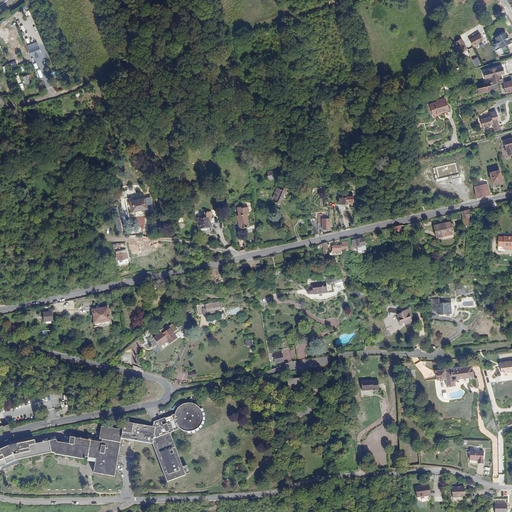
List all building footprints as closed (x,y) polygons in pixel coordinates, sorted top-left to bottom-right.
[(499,42),(493,45),(492,46),(495,51),(497,51),(499,55),(503,53),(501,48),(502,49),(511,43),(511,42),(507,33),(497,39),(499,42)] [(480,34),(471,38),(475,44),(475,46),(484,41),(480,34)] [(461,38),(454,42),(460,53),(467,49),(461,38)] [(31,56),(41,52),(39,46),(29,50),(31,56)] [(473,59),(475,66),(481,64),(478,57),(473,59)] [(490,78),(492,86),(504,83),(503,76),(507,75),(505,67),(501,68),(488,70),(489,71),(485,72),(487,79),(490,78)] [(26,85),(31,84),(27,75),(22,77),(26,85)] [(442,114),(443,115),(451,113),(448,101),(440,103),(440,104),(437,105),(439,114),(442,114)] [(498,120),(498,117),(497,112),(490,114),(491,119),(482,121),(484,129),(493,127),(494,132),(499,131),(496,120),(498,120)] [(437,181),(459,178),(457,163),(434,166),(437,181)] [(274,181),(277,180),(277,177),(276,172),(267,173),(268,181),(274,181)] [(501,172),(490,174),(492,186),(503,183),(501,172)] [(280,199),(285,201),(291,187),(285,185),(284,189),(282,188),(279,195),(281,196),(280,199)] [(488,187),(476,189),(478,200),(487,198),(487,196),(490,196),(488,187)] [(348,194),(344,194),(344,197),(340,197),(341,204),(352,203),(352,202),(355,201),(354,196),(348,196),(348,194)] [(147,201),(132,203),(133,214),(149,212),(147,201)] [(252,228),(251,226),(251,221),(249,221),(248,215),(250,214),(250,213),(253,213),(252,207),(243,208),(243,207),(239,207),(240,216),(238,216),(239,221),(241,222),(241,226),(240,227),(242,228),(242,230),(249,229),(252,228)] [(473,210),(464,213),(464,219),(468,218),(468,221),(463,223),(464,229),(472,227),(473,210)] [(328,224),(328,231),(335,230),(335,221),(328,221),(328,216),(323,216),(324,224),(328,224)] [(213,219),(202,220),(203,229),(213,228),(213,227),(214,227),(214,224),(213,224),(213,219)] [(454,223),(435,227),(438,239),(456,235),(454,223)] [(407,226),(397,228),(396,237),(407,234),(407,226)] [(504,237),(500,237),(499,246),(504,246),(504,249),(511,248),(511,236),(505,236),(504,237)] [(342,252),(342,246),(333,247),(333,254),(337,254),(337,252),(342,252)] [(128,254),(118,256),(120,263),(129,261),(128,254)] [(333,279),(311,282),(312,288),(316,288),(316,291),(312,291),(311,293),(311,294),(312,296),(313,297),(317,296),(317,297),(337,294),(336,287),(334,286),(333,279)] [(218,304),(200,307),(202,315),(206,314),(207,316),(209,316),(209,319),(216,318),(215,312),(219,312),(218,309),(219,309),(218,304)] [(440,320),(441,320),(442,310),(453,310),(453,306),(439,306),(438,307),(434,307),(434,315),(438,316),(438,318),(440,320)] [(110,308),(99,310),(101,326),(112,324),(110,308)] [(442,310),(441,320),(454,320),(453,310),(442,310)] [(54,312),(46,312),(46,321),(54,321),(54,312)] [(409,321),(411,320),(408,314),(402,317),(400,319),(397,320),(395,316),(389,316),(388,322),(395,323),(397,328),(399,328),(401,331),(406,329),(407,332),(412,329),(410,325),(409,321)] [(161,332),(153,337),(159,346),(167,340),(170,343),(177,338),(172,331),(178,328),(174,323),(165,330),(164,328),(161,330),(161,332)] [(288,340),(279,341),(281,352),(290,350),(288,340)] [(271,355),(272,362),(277,362),(277,365),(286,364),(284,355),(283,355),(282,353),(271,355)] [(511,363),(504,364),(505,367),(502,368),(503,374),(508,374),(508,375),(511,374),(511,363)] [(470,367),(472,375),(459,378),(459,381),(476,377),(474,366),(470,367)] [(470,367),(439,372),(440,381),(450,380),(451,387),(458,386),(457,383),(459,383),(459,381),(459,378),(472,375),(470,367)] [(331,389),(339,389),(338,376),(330,376),(331,389)] [(375,381),(363,382),(364,391),(375,390),(375,391),(382,390),(381,381),(375,381)] [(289,386),(290,392),(305,391),(304,382),(289,383),(289,386)] [(125,431),(122,431),(103,427),(101,440),(103,441),(103,443),(71,438),(69,445),(56,442),(56,440),(36,443),(35,440),(24,443),(10,447),(0,451),(0,473),(6,471),(4,468),(18,462),(51,453),(55,453),(54,455),(85,460),(85,459),(97,461),(95,474),(115,478),(116,478),(120,457),(136,459),(137,452),(136,451),(137,443),(144,444),(155,446),(170,485),(190,477),(174,435),(184,431),(188,433),(192,434),(195,433),(199,432),(202,430),(204,428),(206,425),(206,422),(207,419),(206,416),(206,413),(203,410),(201,407),(197,405),(194,405),(192,405),(188,405),(184,407),(181,410),(179,414),(158,422),(156,429),(142,426),(126,423),(125,431)] [(297,405),(297,415),(313,414),(312,405),(297,405)] [(476,450),(472,450),(472,465),(486,465),(485,452),(476,452),(476,450)] [(431,493),(431,490),(429,483),(416,485),(417,495),(431,493)] [(453,490),(453,499),(466,498),(465,489),(453,490)]
